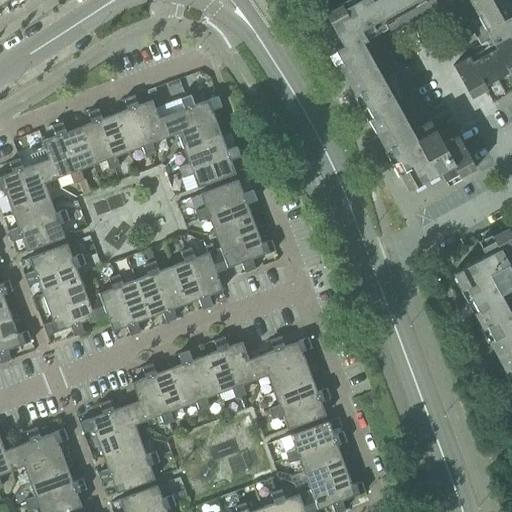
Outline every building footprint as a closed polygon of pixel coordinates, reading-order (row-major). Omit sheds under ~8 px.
[(356,0),(344,7),(342,3),(325,12),(343,44),(335,49),(342,62),(339,64),(356,95),(360,93),(366,103),(373,116),(369,118),(387,150),(390,148),(403,171),(400,173),(409,189),(441,172),(445,180),(458,172),(460,176),(476,167),(458,134),(457,135),(454,136),(443,143),(441,139),(435,128),(430,119),(422,123),(407,96),(402,99),(395,87),(394,88),(390,90),(384,79),(400,70),(382,38),(448,1),(450,0),(463,0),(465,2),(459,5),(477,36),(487,31),(494,43),(482,49),(468,57),(462,60),(454,65),(472,98),(487,90),(500,82),(506,94),(511,90),(511,37),(510,34),(511,33),(511,18),(511,17),(511,16),(511,10),(506,0),(356,0)] [(493,101),(506,94),(500,82),(487,90),(493,101)] [(128,108),(115,113),(129,151),(142,146),(147,144),(133,106),(138,104),(135,94),(124,98),(128,108)] [(184,107),(159,117),(166,137),(178,133),(184,150),(203,143),(189,106),(194,104),(191,94),(180,98),(184,107)] [(218,95),(194,104),(189,106),(203,143),(222,136),(212,109),(222,105),(218,95)] [(152,99),(138,104),(133,106),(147,144),(142,146),(146,156),(156,152),(152,142),(166,137),(159,117),(152,99)] [(92,121),(79,126),(93,164),(106,159),(111,157),(97,119),(102,117),(99,108),(88,111),(92,121)] [(115,113),(102,117),(97,119),(111,157),(106,159),(110,169),(120,165),(116,155),(129,151),(115,113)] [(42,140),(49,158),(56,178),(70,173),(75,171),(61,133),(66,131),(63,121),(52,125),(56,135),(42,140)] [(66,131),(61,133),(75,171),(70,173),(74,183),(79,181),(84,194),(90,192),(85,178),(84,179),(80,169),(93,164),(79,126),(66,131)] [(184,150),(189,163),(191,168),(229,154),(231,159),(241,155),(237,145),(227,149),(222,136),(203,143),(184,150)] [(191,168),(189,163),(179,166),(183,177),(193,173),(198,187),(236,173),(231,159),(229,154),(191,168)] [(9,161),(13,171),(18,169),(32,207),(51,199),(45,182),(56,178),(49,158),(23,167),(20,157),(9,161)] [(0,187),(3,187),(13,214),(32,207),(18,169),(13,171),(0,175),(0,187)] [(200,193),(205,206),(207,212),(245,197),(247,203),(257,199),(253,189),(243,192),(238,178),(200,193)] [(209,217),(214,230),(233,223),(252,215),(247,203),(245,197),(207,212),(205,206),(195,210),(199,221),(209,217)] [(13,214),(18,226),(20,232),(58,217),(60,223),(70,219),(66,209),(56,212),(51,199),(32,207),(13,214)] [(252,215),(233,223),(247,260),(252,258),(276,249),(272,239),(262,242),(252,215)] [(20,232),(18,226),(8,230),(12,240),(22,237),(27,251),(65,236),(60,223),(58,217),(20,232)] [(220,247),(209,251),(216,271),(242,262),(245,272),(256,268),(252,258),(247,260),(233,223),(214,230),(220,247)] [(511,270),(511,269),(511,268),(511,232),(509,227),(492,236),(494,240),(481,246),(486,254),(454,272),(462,288),(466,286),(478,310),(475,312),(483,327),(480,328),(488,343),(490,341),(506,371),(510,369),(511,373),(511,270)] [(29,256),(34,270),(36,275),(74,261),(76,266),(86,263),(82,252),(72,256),(67,242),(29,256)] [(185,260),(172,265),(186,303),(199,298),(204,296),(190,258),(195,256),(191,247),(181,250),(185,260)] [(209,251),(195,256),(190,258),(204,296),(199,298),(202,308),(213,304),(209,294),(223,289),(216,271),(209,251)] [(149,274),(136,278),(150,316),(163,312),(168,310),(154,272),(159,270),(155,260),(145,264),(149,274)] [(38,281),(43,293),(62,286),(81,279),(76,266),(74,261),(36,275),(34,270),(24,274),(28,284),(38,281)] [(172,265),(159,270),(154,272),(168,310),(163,312),(167,321),(177,318),(173,308),(186,303),(172,265)] [(113,287),(99,292),(106,312),(113,330),(127,325),(132,323),(118,285),(123,283),(119,273),(109,277),(113,287)] [(136,278),(123,283),(118,285),(132,323),(127,325),(131,335),(141,331),(137,321),(150,316),(136,278)] [(0,288),(1,288),(3,294),(13,290),(9,279),(0,282),(0,288)] [(76,324),(71,326),(74,335),(85,331),(81,322),(106,312),(99,292),(87,296),(81,279),(62,286),(76,324)] [(47,334),(71,326),(76,324),(62,286),(43,293),(53,320),(43,324),(47,334)] [(0,309),(8,306),(3,294),(1,288),(0,288),(0,309)] [(8,306),(0,309),(0,343),(3,351),(8,349),(32,340),(28,330),(18,333),(8,306)] [(274,349),(249,358),(256,378),(268,374),(274,392),(293,385),(279,347),(284,345),(281,335),(270,339),(274,349)] [(218,350),(205,354),(219,392),(232,388),(237,386),(223,348),(228,346),(225,336),(214,340),(218,350)] [(308,336),(284,345),(279,347),(293,385),(312,377),(302,351),(312,347),(308,336)] [(242,340),(228,346),(223,348),(237,386),(232,388),(236,397),(246,393),(243,384),(256,378),(249,358),(242,340)] [(0,358),(1,363),(12,359),(8,349),(3,351),(0,343),(0,358)] [(182,363),(169,368),(183,406),(196,401),(201,399),(187,361),(192,359),(189,349),(178,353),(182,363)] [(205,354),(192,359),(187,361),(201,399),(196,401),(200,411),(210,407),(207,397),(219,392),(205,354)] [(132,381),(139,399),(146,419),(160,414),(165,412),(151,374),(156,372),(153,363),(142,366),(146,376),(132,381)] [(169,368),(156,372),(151,374),(165,412),(160,414),(164,424),(174,420),(171,410),(183,406),(169,368)] [(312,377),(293,385),(274,392),(279,404),(281,409),(319,395),(321,400),(331,397),(327,386),(317,390),(312,377)] [(281,409),(279,404),(269,408),(273,418),(283,415),(288,428),(326,414),(321,400),(319,395),(281,409)] [(100,403),(103,413),(108,411),(122,448),(141,441),(135,424),(146,419),(139,399),(114,409),(110,399),(100,403)] [(93,428),(103,455),(122,448),(108,411),(103,413),(80,421),(83,432),(93,428)] [(290,435),(281,438),(286,451),(295,448),(297,453),(335,439),(337,444),(347,440),(343,430),(333,434),(328,420),(290,434),(290,435)] [(30,440),(5,449),(12,469),(24,465),(30,482),(49,475),(35,438),(41,436),(37,426),(27,430),(30,440)] [(64,427),(41,436),(35,438),(49,475),(68,468),(58,441),(68,438),(64,427)] [(0,436),(0,485),(2,484),(0,478),(0,474),(12,469),(5,449),(0,436)] [(304,471),(323,464),(342,457),(337,444),(335,439),(297,453),(295,448),(286,451),(285,452),(289,462),(299,458),(304,471)] [(103,455),(108,468),(110,473),(148,459),(150,464),(160,460),(156,450),(146,454),(141,441),(122,448),(103,455)] [(342,457),(323,464),(337,501),(342,499),(366,490),(362,480),(352,484),(342,457)] [(110,473),(108,468),(98,472),(102,482),(112,478),(117,492),(155,478),(150,464),(148,459),(110,473)] [(310,488),(299,493),(306,511),(308,511),(332,503),(335,511),(337,511),(346,509),(342,499),(337,501),(323,464),(304,471),(310,488)] [(30,482),(35,495),(37,500),(75,486),(77,491),(87,488),(83,477),(73,481),(68,468),(49,475),(30,482)] [(119,498),(124,511),(139,511),(164,503),(166,508),(176,504),(172,494),(162,497),(157,484),(119,498)] [(37,500),(35,495),(25,499),(29,509),(39,506),(41,511),(64,511),(82,505),(77,491),(75,486),(37,500)] [(275,502),(262,506),(263,511),(284,511),(280,500),(285,498),(281,488),(271,492),(275,502)] [(306,511),(299,493),(285,498),(280,500),(284,511),(306,511)] [(237,511),(246,511),(249,511),(245,501),(235,505),(237,511)] [(167,511),(166,508),(164,503),(139,511),(124,511),(123,511),(167,511)]
